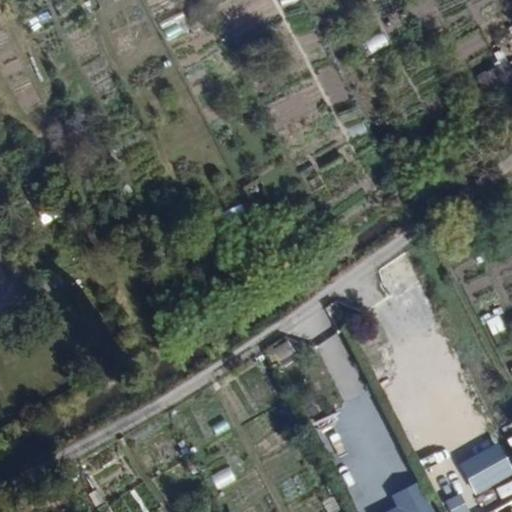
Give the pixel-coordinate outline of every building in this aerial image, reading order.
[(99,156),(106,168),(118,162),(112,150),(99,156)] [(24,188),(39,217),(59,206),(44,178),(24,188)] [(468,293),(489,283),(478,258),(456,268),(468,293)] [(276,366),(297,353),(290,341),(269,353),(276,366)] [(404,414),(419,441),(444,427),(429,400),(404,414)] [(468,409),(454,414),(463,440),(476,435),(468,409)] [(511,466),(500,442),(460,462),(476,494),(511,476),(511,466)] [(216,491),(230,486),(223,467),(209,472),(216,491)] [(397,507),(388,511),(433,511),(418,481),(391,495),(397,507)] [(467,511),(458,494),(442,502),(447,511),(467,511)]
